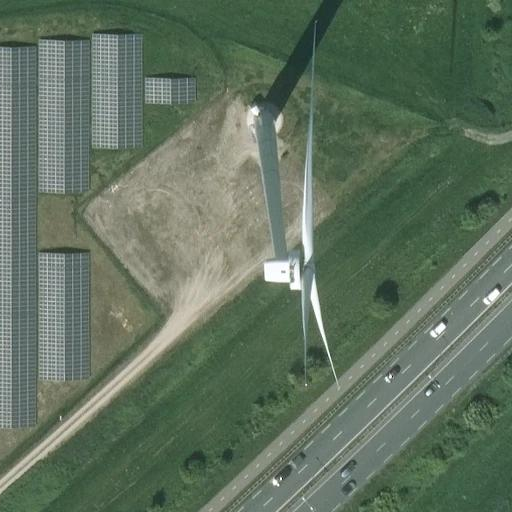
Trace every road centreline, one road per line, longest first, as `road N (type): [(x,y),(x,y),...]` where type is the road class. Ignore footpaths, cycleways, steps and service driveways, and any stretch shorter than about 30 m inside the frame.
road 1 (trunk): [(511,261),(253,511)]
road 2 (trunk): [(306,511),(511,309)]
